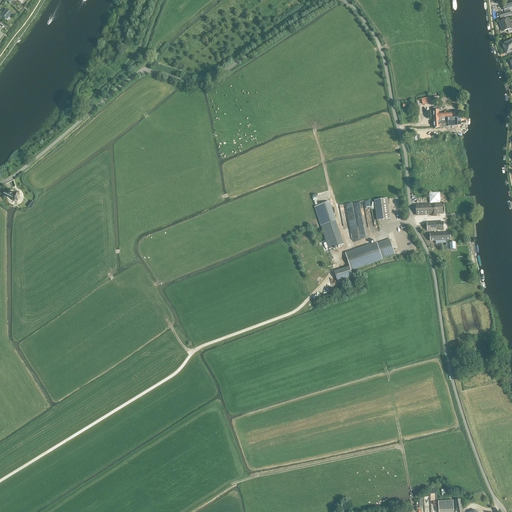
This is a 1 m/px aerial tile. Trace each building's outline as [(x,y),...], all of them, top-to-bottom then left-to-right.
[(510,11),(510,9),(511,8),(511,3),(503,6),(504,11),(507,10),(508,12),(510,11)] [(7,8),(1,15),(4,17),(6,15),(9,17),(13,13),(7,8)] [(511,25),(510,18),(499,22),(502,32),(508,30),(509,33),(511,32),(511,25)] [(511,39),(506,42),(506,43),(502,45),(506,54),(511,51),(511,39)] [(430,102),(429,97),(421,99),(421,100),(416,101),(417,106),(430,102)] [(434,128),(439,128),(439,120),(457,119),(457,113),(439,114),(438,109),(433,109),(434,128)] [(457,122),(457,119),(439,120),(439,128),(461,127),(461,122),(457,122)] [(17,193),(16,193),(13,193),(11,196),(11,199),(14,202),(17,201),(20,199),(19,195),(17,193)] [(439,194),(430,195),(430,204),(440,204),(439,194)] [(390,219),(387,199),(375,201),(378,221),(390,219)] [(344,245),(329,203),(315,207),(330,250),(344,245)] [(417,216),(432,215),(432,217),(437,217),(437,215),(443,215),(442,204),(416,206),(417,216)] [(443,231),(443,223),(427,224),(428,232),(442,231),(443,231)] [(450,233),(430,234),(430,242),(436,241),(436,244),(446,243),(446,241),(451,240),(450,233)] [(390,240),(346,255),(351,270),(395,254),(390,240)] [(350,268),(335,273),(339,283),(353,278),(350,268)] [(455,501),(457,511),(463,511),(461,499),(455,500),(455,501)] [(454,511),(454,501),(439,502),(439,511),(454,511)]
